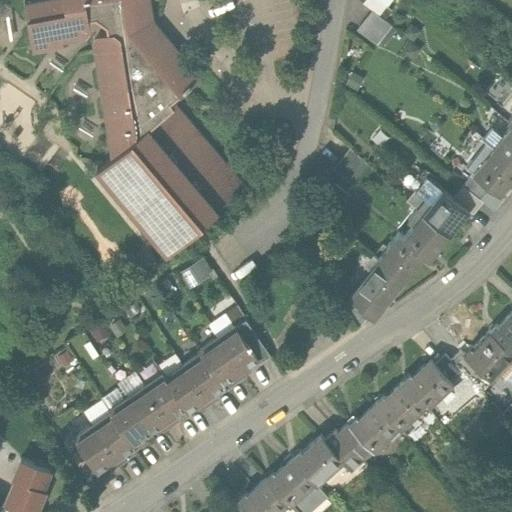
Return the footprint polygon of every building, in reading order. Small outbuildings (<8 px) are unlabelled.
[(24,0),(31,40),(62,35),(62,30),(83,27),(89,19),(88,11),(96,9),(106,17),(107,25),(99,26),(94,34),(112,149),(96,162),(167,249),(244,187),(170,96),(200,72),(151,12),(149,0),(24,0)] [(364,0),(364,1),(379,13),(386,5),(380,0),(364,0)] [(391,25),(372,10),(357,29),(376,45),(391,25)] [(493,148),(511,162),(511,124),(502,136),(491,128),(482,139),(493,148)] [(367,164),(351,148),(334,169),(351,183),(367,164)] [(511,177),(511,162),(493,148),(473,172),(499,193),(511,177)] [(463,185),(480,199),(487,189),(470,175),(463,185)] [(417,209),(448,235),(460,219),(469,210),(453,197),(427,176),(406,200),(417,209)] [(328,192),(344,205),(351,196),(335,183),(328,192)] [(453,197),(469,210),(473,214),(483,201),(480,199),(463,185),(453,197)] [(424,255),(423,256),(428,259),(448,235),(417,209),(407,221),(413,225),(403,237),(402,238),(424,255)] [(377,261),(404,281),(423,256),(424,255),(402,238),(403,237),(399,234),(377,261)] [(182,262),(192,280),(215,267),(206,250),(182,262)] [(404,281),(377,261),(345,302),(356,310),(354,313),(360,322),(366,313),(374,319),(404,281)] [(258,355),(256,356),(259,360),(270,353),(238,304),(229,311),(258,355)] [(229,311),(210,323),(217,334),(239,368),(247,362),(256,356),(258,355),(229,311)] [(490,333),(511,353),(511,311),(498,327),(496,324),(488,332),(490,333)] [(511,356),(511,353),(490,333),(473,351),(470,348),(463,356),(490,380),(511,356)] [(232,372),(239,368),(217,334),(199,346),(200,349),(221,379),(232,372)] [(222,382),(221,379),(200,349),(182,361),(204,394),(213,389),(222,382)] [(494,384),(490,380),(463,356),(460,352),(449,363),(463,377),(482,396),(494,384)] [(435,367),(453,387),(463,377),(449,363),(444,358),(435,367)] [(196,399),(204,394),(182,361),(164,372),(184,402),(186,406),(196,399)] [(247,362),(239,368),(242,373),(251,367),(247,362)] [(402,383),(403,384),(424,408),(426,410),(453,387),(435,367),(430,362),(412,378),(410,376),(402,383)] [(242,373),(239,368),(232,372),(236,377),(242,373)] [(174,409),(184,402),(164,372),(162,369),(144,381),(166,414),(174,409)] [(158,419),(166,414),(144,381),(126,393),(148,426),(158,419)] [(375,404),(376,405),(397,429),(399,430),(424,408),(403,384),(386,399),(383,396),(375,404)] [(204,394),(208,399),(216,394),(213,389),(204,394)] [(138,432),(148,426),(126,393),(108,405),(110,408),(130,438),(138,432)] [(208,399),(204,394),(196,399),(200,405),(208,399)] [(349,423),(370,447),(373,451),(397,429),(376,405),(359,420),(356,417),(349,423)] [(122,448),(133,442),(130,438),(110,408),(92,420),(115,454),(122,448)] [(177,414),(174,409),(166,414),(169,419),(177,414)] [(169,419),(166,414),(158,419),(161,425),(169,419)] [(106,459),(115,454),(92,420),(74,432),(81,443),(94,463),(96,466),(106,459)] [(340,436),(359,458),(370,447),(349,423),(337,433),(340,436)] [(142,437),(138,432),(130,438),(133,442),(133,443),(142,437)] [(294,458),(315,483),(342,461),(329,445),(322,436),(303,452),(300,450),(293,456),(294,458)] [(342,461),(351,469),(361,461),(359,458),(340,436),(329,445),(342,461)] [(94,463),(81,443),(71,450),(84,470),(94,463)] [(126,454),(122,448),(115,454),(118,459),(126,454)] [(50,467),(20,454),(11,476),(13,477),(5,496),(0,500),(0,511),(36,511),(35,511),(45,488),(42,486),(50,467)] [(110,464),(118,459),(115,454),(106,459),(110,464)] [(266,477),(287,502),(289,504),(293,501),(301,511),(306,511),(325,497),(315,483),(294,458),(276,473),(273,469),(265,476),(266,477)] [(275,511),(287,502),(266,477),(248,493),(245,490),(238,496),(251,511),(275,511)]
